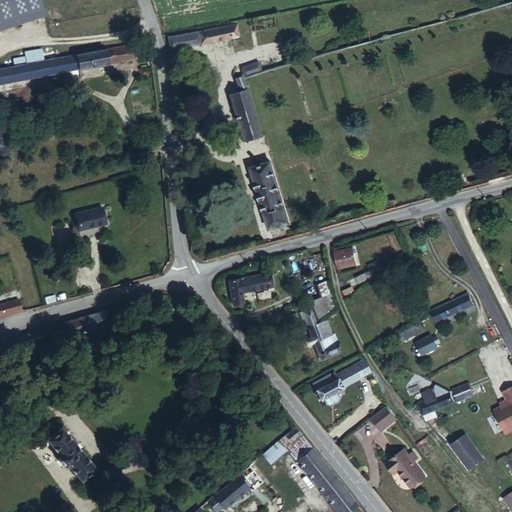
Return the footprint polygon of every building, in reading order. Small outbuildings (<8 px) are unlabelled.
[(236,26),(169,37),(172,50),(238,39),(236,26)] [(0,88),(141,64),(137,44),(44,61),(26,64),(14,66),(0,68),(0,88)] [(26,64),(44,61),(41,46),(23,49),(24,54),(26,64)] [(14,66),(26,64),(24,54),(12,56),(14,66)] [(245,78),(259,74),(257,67),(243,71),(245,78)] [(239,90),(229,93),(243,143),(262,136),(244,75),(241,75),(241,79),(237,80),(239,90)] [(277,165),(257,171),(276,233),(297,227),(277,165)] [(82,223),(84,231),(86,241),(114,234),(110,216),(82,223)] [(86,241),(84,231),(78,232),(80,242),(86,241)] [(355,257),(338,259),(341,275),(358,272),(355,257)] [(324,262),(290,270),(291,279),(325,271),(324,262)] [(247,284),(248,302),(279,299),(277,281),(247,284)] [(249,314),(248,302),(247,284),(237,284),(239,315),(249,314)] [(466,306),(425,325),(431,337),(472,319),(466,306)] [(8,324),(32,317),(29,308),(6,314),(8,324)] [(0,315),(0,325),(8,324),(6,314),(0,315)] [(39,337),(32,343),(35,352),(80,338),(81,345),(103,338),(103,333),(120,329),(116,314),(39,337)] [(292,322),(298,334),(299,336),(309,329),(302,317),(292,322)] [(326,347),(314,325),(299,336),(316,367),(336,357),(330,346),(326,347)] [(409,335),(396,341),(399,348),(412,342),(409,335)] [(367,377),(362,368),(334,384),(336,387),(339,392),(367,377)] [(339,392),(336,387),(329,390),(325,382),(309,391),(319,409),(322,407),(325,413),(328,414),(336,409),(337,406),(334,401),(341,397),(339,392)] [(455,391),(459,404),(475,399),(471,385),(455,391)] [(511,386),(505,390),(511,401),(504,405),(496,409),(508,432),(511,429),(511,386)] [(429,399),(442,395),(438,387),(427,390),(429,399)] [(456,405),(452,392),(442,395),(429,399),(418,403),(420,410),(425,409),(427,414),(456,405)] [(387,411),(370,422),(379,436),(396,425),(387,411)] [(288,450),(295,460),(312,447),(296,427),(261,456),(270,466),(288,450)] [(60,431),(45,443),(55,455),(51,458),(65,475),(68,473),(80,488),(82,487),(85,491),(96,482),(92,478),(94,476),(60,431)] [(468,434),(453,444),(470,471),(486,460),(468,434)] [(312,447),(295,460),(337,511),(349,511),(358,505),(313,448),(312,447)] [(402,456),(385,467),(393,478),(395,477),(406,493),(421,483),(411,468),(415,465),(411,458),(406,462),(402,456)] [(250,488),(252,491),(263,482),(249,466),(239,475),(250,488)] [(385,467),(383,469),(390,479),(393,478),(385,467)] [(250,488),(239,475),(208,500),(217,511),(223,507),(225,509),(250,488)] [(511,511),(511,492),(503,498),(511,511)]
